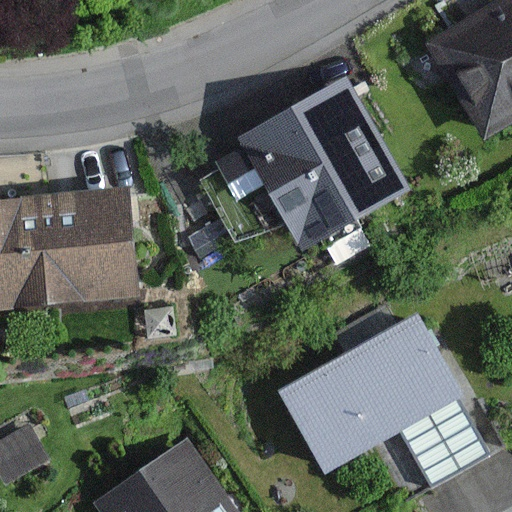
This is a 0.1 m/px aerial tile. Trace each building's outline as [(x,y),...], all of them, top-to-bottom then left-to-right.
[(511,0),(498,0),(426,44),(484,141),(511,124),(511,0)] [(412,191),(348,76),(236,139),(242,150),(218,163),(239,200),(245,196),(266,233),(285,223),(301,253),(321,241),(334,265),(371,244),(358,221),(412,191)] [(0,311),(141,297),(129,187),(0,200),(0,311)] [(222,220),(188,238),(200,261),(233,242),(222,220)] [(511,275),(511,245),(481,255),(490,283),(511,275)] [(173,308),(144,311),(147,340),(177,337),(173,308)] [(466,398),(418,313),(278,391),(326,477),(398,436),(429,492),(492,457),(461,401),(466,398)] [(85,390),(63,398),(68,412),(90,403),(85,390)] [(50,462),(29,425),(0,441),(0,473),(7,486),(50,462)] [(237,511),(186,439),(94,503),(100,511),(237,511)]
